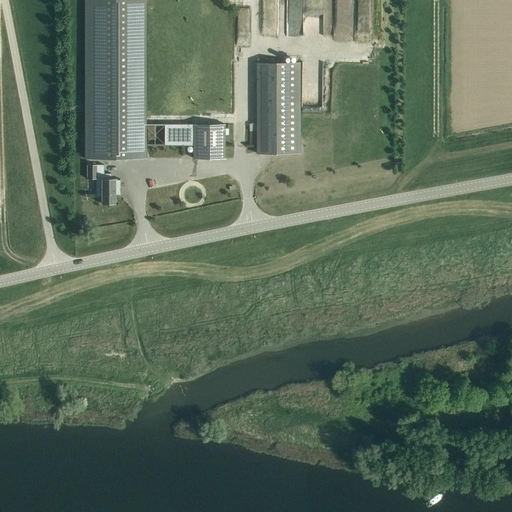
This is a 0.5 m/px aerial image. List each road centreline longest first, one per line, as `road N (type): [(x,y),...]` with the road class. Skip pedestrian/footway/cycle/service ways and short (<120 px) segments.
road 1 (unclassified): [(56,268),(511,178)]
road 2 (unclassified): [(56,268),(4,0)]
